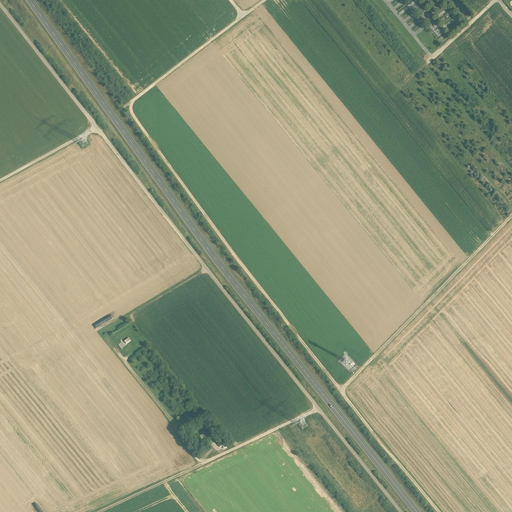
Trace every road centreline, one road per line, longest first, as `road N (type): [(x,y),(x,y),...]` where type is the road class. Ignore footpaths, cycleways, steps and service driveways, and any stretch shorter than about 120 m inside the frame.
road 1 (secondary): [(416,511),(203,242),(30,0)]
road 2 (track): [(439,511),(125,106)]
road 3 (track): [(0,5),(206,268)]
road 4 (track): [(201,464),(102,330),(206,268)]
road 5 (track): [(340,391),(511,215)]
road 6 (track): [(101,511),(319,410)]
road 7 (track): [(206,268),(319,410)]
road 8 (track): [(264,0),(125,106)]
road 9 (track): [(400,90),(495,0)]
road 10 (track): [(400,511),(319,410)]
